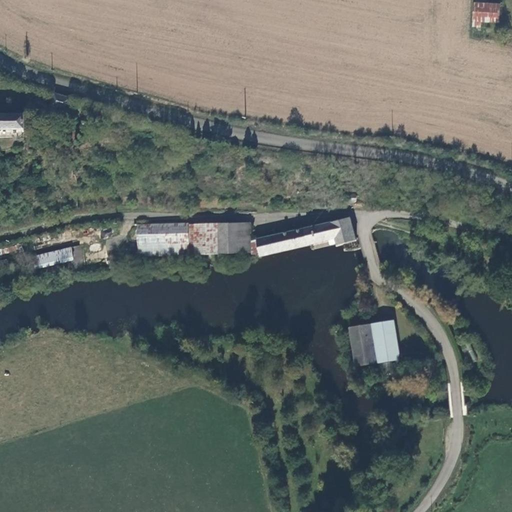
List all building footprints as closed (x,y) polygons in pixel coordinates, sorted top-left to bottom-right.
[(511,24),(511,0),(485,0),(482,16),(511,24)] [(71,118),(75,104),(57,99),(53,112),(71,118)] [(28,116),(0,116),(0,133),(29,133),(28,116)] [(349,249),(361,247),(354,223),(264,244),(269,262),(294,256),(340,245),(342,251),(349,249)] [(255,247),(255,227),(242,228),(241,259),(254,259),(255,247)] [(194,261),(223,260),(223,228),(194,228),(194,234),(194,261)] [(223,260),(229,260),(230,259),(241,259),(242,228),(223,228),(223,260)] [(143,229),(144,263),(156,261),(180,257),(191,255),(182,234),(179,229),(143,229)] [(194,261),(194,234),(182,234),(191,255),(180,257),(184,260),(194,261)] [(352,259),(364,256),(361,247),(349,249),(352,259)] [(76,248),(38,257),(40,268),(78,259),(76,248)] [(367,321),(369,346),(370,358),(392,356),(389,319),(367,321)] [(367,321),(359,322),(341,323),(344,349),(369,346),(367,321)] [(369,346),(344,349),(345,360),(353,359),(370,358),(369,346)] [(384,368),(383,358),(359,360),(360,370),(384,368)]
